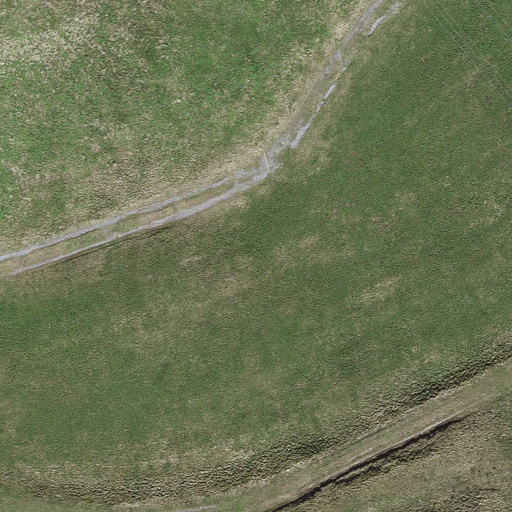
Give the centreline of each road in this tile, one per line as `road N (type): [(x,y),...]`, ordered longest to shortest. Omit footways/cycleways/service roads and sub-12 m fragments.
road 1 (track): [(201,511),(297,486),(511,373)]
road 2 (track): [(0,276),(239,186)]
